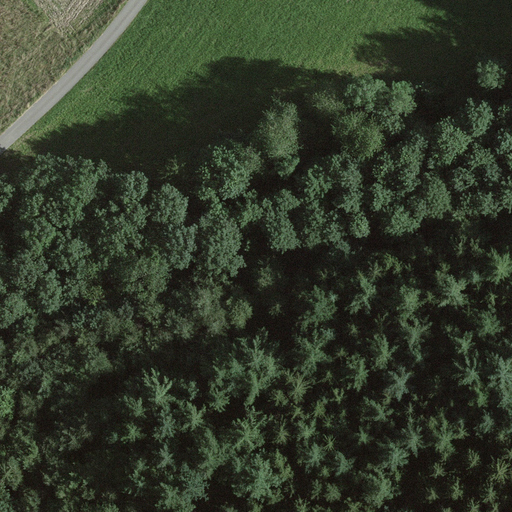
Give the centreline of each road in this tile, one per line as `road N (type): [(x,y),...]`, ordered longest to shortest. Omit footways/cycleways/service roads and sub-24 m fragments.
road 1 (track): [(511,217),(0,338)]
road 2 (track): [(0,143),(147,0)]
